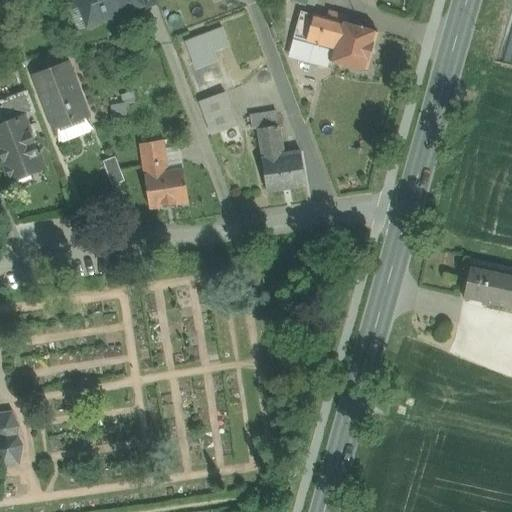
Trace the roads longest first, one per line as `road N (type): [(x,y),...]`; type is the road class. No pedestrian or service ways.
road 1 (residential): [(22,260),(373,209),(405,214)]
road 2 (primary): [(329,511),(405,214)]
road 3 (primary): [(405,214),(469,0)]
road 4 (track): [(357,402),(511,437)]
